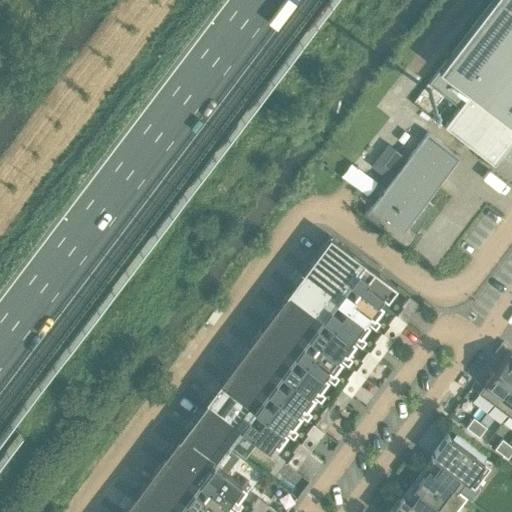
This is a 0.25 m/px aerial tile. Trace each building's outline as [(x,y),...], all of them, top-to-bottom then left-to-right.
[(511,0),(490,0),(427,82),(458,106),(443,125),(493,163),(501,153),(511,161),(511,0)] [(458,156),(426,132),(406,157),(394,147),(381,163),(394,173),(363,213),(407,248),(413,240),(413,238),(413,236),(413,234),(414,232),(432,204),(425,198),(458,156)] [(349,280),(363,261),(361,260),(362,260),(329,235),(315,255),(349,280)] [(335,298),(342,288),(349,280),(315,255),(301,273),(335,298)] [(363,261),(349,280),(359,287),(376,300),(381,294),(386,298),(395,286),(363,261)] [(301,273),(288,291),(321,316),(328,307),(335,298),(301,273)] [(335,298),(345,305),(362,319),(363,318),(367,312),(372,316),(382,304),(376,300),(359,287),(352,296),(342,288),(335,298)] [(308,335),(314,326),(321,316),(288,291),(274,309),(308,335)] [(409,310),(416,301),(408,295),(401,304),(409,310)] [(321,316),(331,324),(349,337),(349,336),(353,331),(359,335),(368,322),(363,318),(362,319),(345,305),(338,314),(328,307),(321,316)] [(274,309),(260,327),(294,353),(301,344),(308,335),(274,309)] [(395,329),(402,320),(394,313),(387,323),(395,329)] [(308,335),(318,342),(335,355),(340,349),(345,353),(354,340),(349,336),(349,337),(331,324),(325,333),(314,326),(308,335)] [(280,371),(287,362),(294,353),(260,327),(247,346),(280,371)] [(382,347),(388,338),(380,332),(374,341),(382,347)] [(294,353),(304,360),(321,373),(322,373),(326,367),(331,371),(341,358),(335,355),(318,342),(311,351),(301,344),(294,353)] [(247,346),(233,364),(267,389),(274,380),(280,371),(247,346)] [(368,365),(375,356),(367,350),(360,359),(368,365)] [(493,403),(511,377),(511,353),(509,351),(493,371),(490,369),(482,379),(485,381),(478,391),(493,403)] [(327,377),(322,373),(321,373),(304,360),(298,369),(287,362),(280,371),(291,379),(308,391),(312,385),(317,389),(327,377)] [(233,364),(219,382),(253,407),(260,398),(267,389),(233,364)] [(354,383),(361,374),(353,368),(346,377),(354,383)] [(511,377),(493,403),(507,414),(511,407),(511,377)] [(267,389),(276,397),(294,410),(294,409),(299,403),(304,407),(313,395),(308,391),(291,379),(285,387),(274,380),(267,389)] [(239,426),(247,416),(253,407),(219,382),(206,400),(239,426)] [(340,402),(347,393),(339,386),(332,396),(340,402)] [(253,407),(263,415),(280,428),(280,427),(285,422),(290,426),(300,413),(294,409),(294,410),(276,397),(270,405),(260,398),(253,407)] [(226,444),(239,427),(239,426),(206,400),(192,419),(226,444)] [(327,420),(334,411),(326,405),(319,414),(327,420)] [(286,431),(280,427),(280,428),(263,415),(256,423),(247,416),(239,426),(239,427),(263,445),(266,447),(271,440),(276,444),(286,431)] [(471,431),(479,421),(472,417),(465,426),(471,431)] [(212,462),(226,444),(192,419),(178,437),(212,462)] [(478,436),(486,427),(479,421),(471,431),(478,436)] [(313,439),(320,430),(312,424),(305,433),(313,439)] [(488,465),(447,434),(447,433),(446,432),(429,455),(431,456),(431,455),(439,461),(432,470),(431,471),(457,490),(466,478),(474,483),(488,465)] [(198,481),(212,462),(178,437),(164,455),(198,481)] [(500,453),(508,443),(501,438),(494,448),(500,453)] [(299,457),(306,448),(298,442),(291,451),(299,457)] [(507,458),(511,451),(511,446),(508,443),(500,453),(507,458)] [(164,455),(151,473),(185,499),(192,489),(198,481),(164,455)] [(198,481),(208,488),(225,501),(226,500),(230,495),(235,499),(245,486),(212,462),(198,481)] [(457,490),(431,471),(432,470),(428,467),(420,477),(417,475),(411,483),(414,486),(412,489),(416,492),(409,501),(409,502),(421,511),(440,511),(443,508),(448,511),(452,511),(465,496),(457,490)] [(185,499),(151,473),(137,492),(164,511),(174,511),(178,508),(185,499)] [(225,501),(208,488),(202,496),(192,489),(185,499),(194,506),(202,511),(225,511),(231,504),(226,500),(225,501)] [(126,511),(164,511),(137,492),(123,510),(126,511)] [(421,511),(409,502),(409,501),(401,495),(400,494),(386,511),(421,511)] [(258,511),(265,502),(257,496),(250,505),(258,511)]
